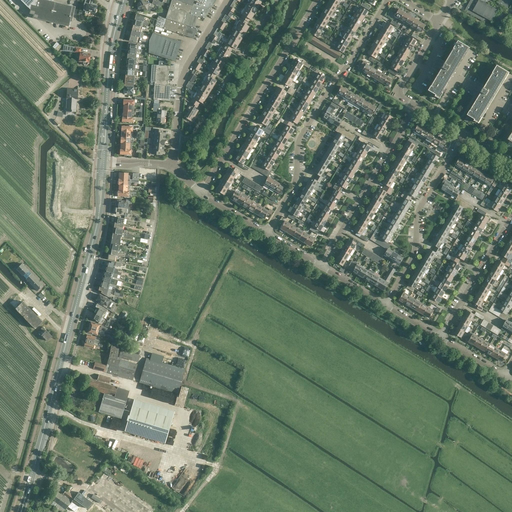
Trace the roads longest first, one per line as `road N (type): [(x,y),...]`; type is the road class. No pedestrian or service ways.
road 1 (primary): [(20,511),(98,216),(101,162)]
road 2 (residential): [(387,302),(415,255),(418,207),(463,134)]
road 3 (residential): [(221,157),(318,0)]
road 4 (residential): [(266,231),(296,180),(300,138),(344,68)]
road 5 (residential): [(175,139),(190,139),(275,0)]
road 6 (primary): [(101,162),(123,0)]
road 7 (residential): [(440,335),(511,217)]
